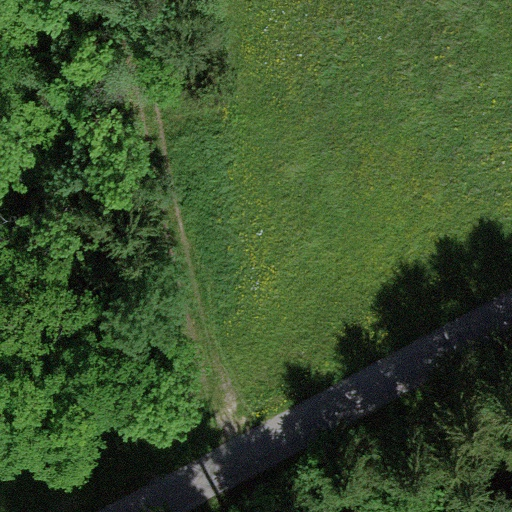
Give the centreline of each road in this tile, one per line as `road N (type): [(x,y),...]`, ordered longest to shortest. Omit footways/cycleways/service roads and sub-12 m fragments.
road 1 (track): [(229,468),(100,130),(66,0)]
road 2 (unclassified): [(511,313),(151,511)]
